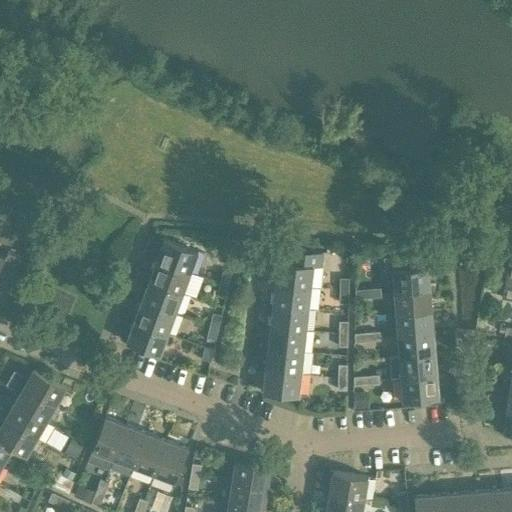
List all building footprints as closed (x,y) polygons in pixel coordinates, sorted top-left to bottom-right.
[(3,204),(0,209),(0,217),(4,220),(10,209),(3,204)] [(166,238),(158,260),(191,272),(200,250),(166,238)] [(280,259),(277,282),(312,286),(315,266),(323,266),(324,252),(286,247),(285,260),(280,259)] [(6,255),(0,252),(0,271),(12,279),(24,257),(10,249),(6,255)] [(421,253),(385,256),(386,268),(394,268),(396,291),(432,288),(430,265),(422,265),(421,253)] [(184,292),(191,272),(158,260),(151,280),(184,292)] [(224,269),(221,283),(230,286),(233,271),(224,269)] [(341,277),(340,289),(342,289),(349,290),(349,277),(341,277)] [(177,311),(184,292),(151,280),(144,299),(177,311)] [(310,308),(312,286),(277,282),(275,304),(310,308)] [(227,296),(230,286),(221,283),(219,294),(227,296)] [(382,287),(370,288),(370,297),(382,296),(382,287)] [(370,297),(370,288),(356,289),(357,298),(370,297)] [(433,309),(432,288),(396,291),(397,312),(433,309)] [(349,303),(349,290),(342,289),(340,289),(340,302),(349,303)] [(169,332),(177,311),(144,299),(136,320),(169,332)] [(307,329),(310,308),(275,304),(272,325),(307,329)] [(435,331),(433,309),(397,312),(399,333),(435,331)] [(214,312),(211,324),(220,327),(223,314),(214,312)] [(162,353),(169,332),(136,320),(128,341),(162,353)] [(340,320),(340,333),(349,333),(349,320),(340,320)] [(217,339),(220,327),(211,324),(208,336),(217,339)] [(305,351),(307,329),(272,325),(270,347),(305,351)] [(381,330),(368,331),(368,341),(381,340),(381,330)] [(368,341),(368,331),(355,332),(356,341),(368,341)] [(436,353),(435,331),(399,333),(401,355),(436,353)] [(348,345),(349,333),(340,333),(340,345),(348,345)] [(214,348),(215,347),(206,345),(203,358),(212,360),(214,348)] [(303,372),(305,351),(270,347),(267,368),(303,372)] [(438,374),(436,353),(401,355),(391,356),(392,377),(402,376),(438,374)] [(339,363),(338,376),(348,376),(348,364),(339,363)] [(15,370),(11,377),(25,385),(58,403),(68,386),(35,367),(29,378),(15,370)] [(300,394),(303,372),(267,368),(264,391),(300,394)] [(380,374),(369,375),(369,383),(380,383),(380,378),(380,374)] [(440,397),(438,374),(402,376),(404,399),(440,397)] [(369,383),(369,375),(354,376),(355,384),(369,383)] [(348,389),(348,376),(338,376),(338,389),(348,389)] [(48,420),(58,403),(25,385),(11,377),(7,384),(21,392),(15,401),(48,420)] [(364,391),(355,391),(354,406),(364,407),(364,391)] [(48,420),(15,401),(10,411),(0,405),(0,414),(5,418),(38,437),(48,420)] [(5,418),(0,414),(0,423),(1,425),(0,427),(0,436),(15,445),(14,446),(27,454),(38,437),(5,418)] [(127,423),(106,415),(93,449),(89,460),(110,468),(114,457),(127,423)] [(134,464),(147,431),(127,423),(114,457),(134,464)] [(155,472),(168,439),(147,431),(134,464),(155,472)] [(0,460),(4,462),(14,446),(15,445),(0,436),(0,460)] [(189,447),(168,439),(155,472),(176,480),(189,447)] [(236,459),(233,481),(268,486),(272,465),(236,459)] [(194,462),(191,475),(200,476),(202,464),(194,462)] [(333,470),(330,493),(365,499),(369,476),(333,470)] [(198,488),(200,476),(191,475),(189,487),(198,488)] [(101,479),(97,490),(105,494),(110,482),(101,479)] [(264,508),(268,486),(233,481),(229,502),(264,508)] [(511,511),(511,487),(503,488),(505,511),(511,511)] [(505,511),(503,488),(481,490),(483,511),(505,511)] [(100,506),(105,494),(97,490),(92,503),(100,506)] [(399,491),(400,505),(409,504),(408,490),(399,491)] [(483,511),(481,490),(460,492),(460,511),(483,511)] [(60,505),(64,496),(53,491),(49,500),(60,505)] [(460,511),(460,492),(438,494),(438,511),(460,511)] [(362,511),(365,499),(330,493),(326,511),(362,511)] [(438,511),(438,494),(416,495),(416,511),(438,511)] [(76,502),(64,496),(60,505),(72,510),(76,502)] [(140,497),(136,508),(144,511),(149,500),(140,497)] [(263,511),(264,508),(229,502),(227,511),(263,511)]
